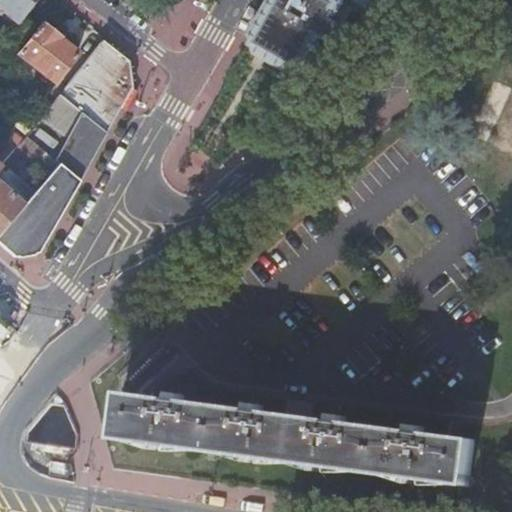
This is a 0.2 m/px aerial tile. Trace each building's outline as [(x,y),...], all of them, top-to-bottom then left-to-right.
[(32,0),(0,0),(0,13),(2,11),(15,22),(29,5),(32,0)] [(274,0),(248,46),(257,51),(299,76),(320,38),(348,54),(359,36),(330,21),(340,3),(342,0),(274,0)] [(383,0),(342,0),(340,3),(372,21),(383,0)] [(61,35),(45,23),(18,55),(53,83),(77,55),(71,50),(62,43),(58,39),(61,35)] [(128,62),(101,40),(58,96),(82,115),(106,133),(133,88),(130,73),(128,62)] [(82,115),(55,162),(58,164),(78,181),(102,140),(106,133),(82,115)] [(223,142),(207,134),(199,148),(215,157),(223,142)] [(12,152),(21,141),(15,136),(6,146),(12,152)] [(44,152),(25,137),(21,141),(12,152),(0,165),(0,174),(3,177),(22,156),(33,165),(44,152)] [(78,181),(58,164),(21,207),(0,230),(0,247),(12,258),(36,254),(56,220),(78,181)] [(0,188),(0,230),(21,207),(0,188)] [(175,394),(174,401),(152,398),(122,394),(116,441),(468,488),(474,441),(423,434),(424,428),(413,426),(413,433),(345,424),(346,417),(335,416),(334,422),(262,413),(263,406),(253,405),(252,411),(185,402),(185,396),(175,394)]
